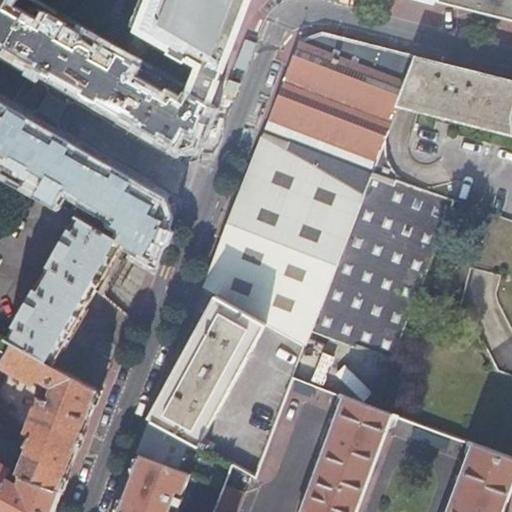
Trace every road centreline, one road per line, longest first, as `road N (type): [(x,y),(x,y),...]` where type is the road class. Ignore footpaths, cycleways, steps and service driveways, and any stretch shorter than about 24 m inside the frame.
road 1 (residential): [(84,511),(276,19),(313,5),(511,55)]
road 2 (residential): [(437,511),(443,469),(416,450),(386,461),(368,511)]
